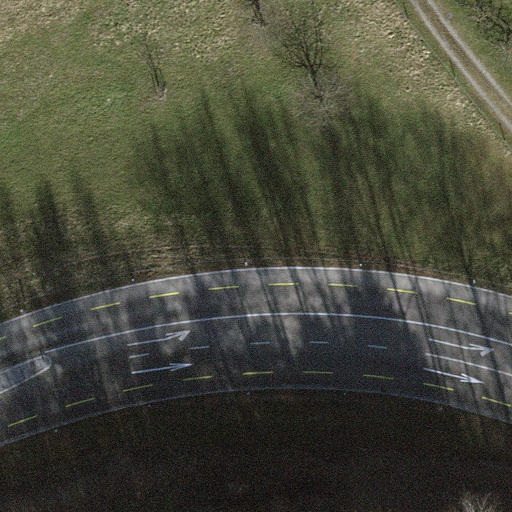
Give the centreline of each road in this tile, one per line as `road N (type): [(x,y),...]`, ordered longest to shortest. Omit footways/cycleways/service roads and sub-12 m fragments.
road 1 (tertiary): [(0,392),(89,353),(218,336),(340,333),(511,362)]
road 2 (track): [(511,110),(424,0)]
